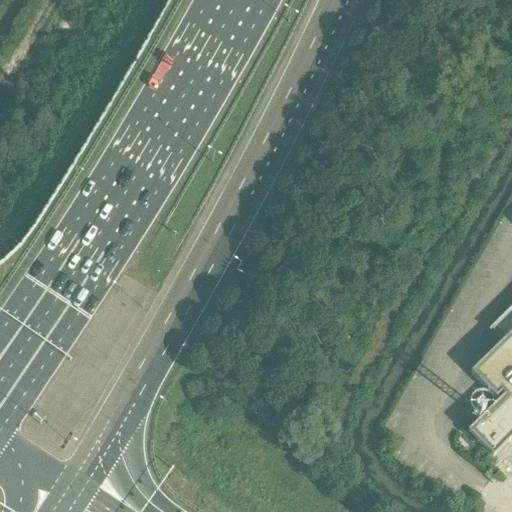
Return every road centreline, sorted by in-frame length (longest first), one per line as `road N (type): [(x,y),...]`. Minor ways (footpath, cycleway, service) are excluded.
road 1 (primary): [(75,488),(225,229),(339,0)]
road 2 (primary): [(237,0),(0,381)]
